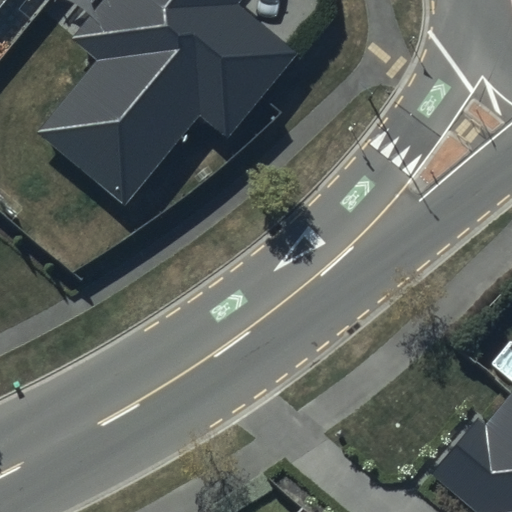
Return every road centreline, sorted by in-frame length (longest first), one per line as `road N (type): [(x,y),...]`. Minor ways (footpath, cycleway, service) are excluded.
road 1 (unclassified): [(0,468),(158,382),(352,245)]
road 2 (unclassified): [(352,245),(379,172),(473,23)]
road 3 (unclassified): [(511,160),(435,219),(352,245)]
